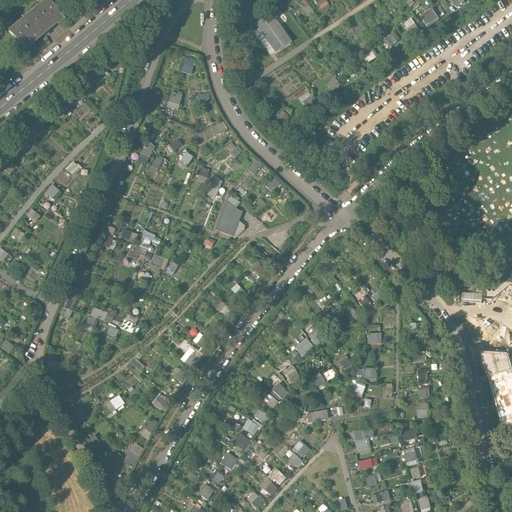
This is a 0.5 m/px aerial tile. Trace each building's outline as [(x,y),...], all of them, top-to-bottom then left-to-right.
[(26,51),(64,20),(47,0),(46,0),(9,30),(26,51)] [(298,4),(305,15),(312,11),(305,0),(298,4)] [(311,0),(319,11),(327,5),(322,0),(311,0)] [(421,14),(425,27),(438,23),(433,10),(421,14)] [(401,24),(411,36),(419,29),(409,18),(401,24)] [(276,20),(260,30),(277,54),(292,44),(276,20)] [(183,55),(179,71),(191,74),(195,59),(183,55)] [(85,75),(94,85),(107,73),(99,63),(85,75)] [(177,110),(183,93),(171,89),(165,106),(177,110)] [(75,103),(80,93),(74,90),(69,100),(75,103)] [(208,105),(208,93),(197,93),(197,105),(208,105)] [(223,121),(210,128),(214,135),(226,128),(223,121)] [(174,151),(182,146),(177,139),(169,144),(174,151)] [(22,154),(29,145),(23,141),(16,149),(22,154)] [(137,162),(147,165),(152,144),(143,141),(137,162)] [(225,147),(233,157),(239,153),(230,142),(225,147)] [(183,169),(193,155),(185,150),(176,165),(183,169)] [(149,171),(156,173),(162,156),(155,153),(149,171)] [(0,164),(5,174),(12,170),(8,161),(0,164)] [(72,161),(64,169),(72,176),(79,169),(72,161)] [(215,197),(222,178),(214,176),(207,194),(215,197)] [(49,199),(57,189),(51,184),(43,193),(49,199)] [(54,202),(62,193),(58,189),(50,199),(54,202)] [(226,202),(215,230),(232,237),(242,212),(237,210),(226,202)] [(112,235),(116,224),(105,219),(100,230),(112,235)] [(134,243),(138,233),(124,228),(120,237),(134,243)] [(141,247),(149,249),(152,235),(144,233),(141,247)] [(107,248),(112,238),(105,235),(100,245),(107,248)] [(136,257),(140,248),(131,245),(128,254),(136,257)] [(158,271),(160,267),(166,269),(169,258),(155,253),(150,268),(158,271)] [(174,276),(180,265),(173,261),(167,272),(174,276)] [(511,289),(493,289),(493,302),(492,302),(491,325),(511,325),(511,289)] [(479,308),(479,293),(459,292),(459,307),(479,308)] [(367,298),(360,303),(366,311),(373,306),(367,298)] [(96,317),(104,321),(107,313),(93,307),(83,328),(90,331),(96,317)] [(351,321),(358,318),(354,311),(348,314),(351,321)] [(126,314),(121,329),(133,333),(138,318),(126,314)] [(110,325),(105,336),(113,339),(118,329),(110,325)] [(309,335),(317,345),(323,340),(315,330),(309,335)] [(380,332),(367,333),(368,344),(381,343),(380,332)] [(0,348),(8,354),(13,347),(0,338),(0,348)] [(295,345),(300,356),(313,350),(308,338),(295,345)] [(180,358),(189,367),(197,358),(189,350),(180,358)] [(511,369),(508,355),(481,353),(502,430),(511,427),(511,369)] [(339,361),(345,370),(353,364),(347,355),(339,361)] [(361,367),(361,378),(374,379),(375,368),(361,367)] [(436,386),(435,369),(418,369),(418,387),(436,386)] [(327,382),(319,372),(312,377),(320,387),(327,382)] [(270,389),(281,399),(288,392),(277,382),(270,389)] [(117,411),(124,407),(118,395),(103,402),(108,412),(116,408),(117,411)] [(74,424),(87,417),(82,408),(69,415),(74,424)] [(253,417),(262,421),(266,413),(257,409),(253,417)] [(325,409),(303,414),(305,424),(327,419),(325,409)] [(259,425),(248,418),(241,428),(253,436),(259,425)] [(148,419),(139,434),(147,439),(156,425),(148,419)] [(366,428),(350,430),(353,449),(358,448),(359,454),(370,453),(366,428)] [(412,429),(401,432),(404,440),(414,437),(412,429)] [(232,446),(242,453),(250,442),(241,435),(232,446)] [(90,447),(96,445),(94,437),(87,439),(90,447)] [(298,459),(307,449),(298,440),(289,450),(298,459)] [(133,442),(122,460),(130,465),(141,447),(133,442)] [(413,450),(403,451),(404,464),(414,464),(413,450)] [(218,463),(229,469),(235,458),(224,452),(218,463)] [(294,467),(300,463),(292,452),(286,457),(294,467)] [(355,461),(358,470),(377,465),(374,456),(355,461)] [(416,466),(408,468),(411,478),(419,476),(416,466)] [(268,497),(277,487),(276,486),(283,477),(273,468),(257,487),(268,497)] [(213,470),(208,478),(218,485),(224,477),(213,470)] [(363,476),(364,487),(375,485),(373,474),(363,476)] [(386,490),(369,494),(371,503),(388,500),(386,490)] [(254,509),(262,501),(251,491),(244,499),(254,509)] [(419,509),(429,507),(426,496),(416,498),(419,509)] [(400,510),(411,509),(410,501),(400,501),(400,510)]
